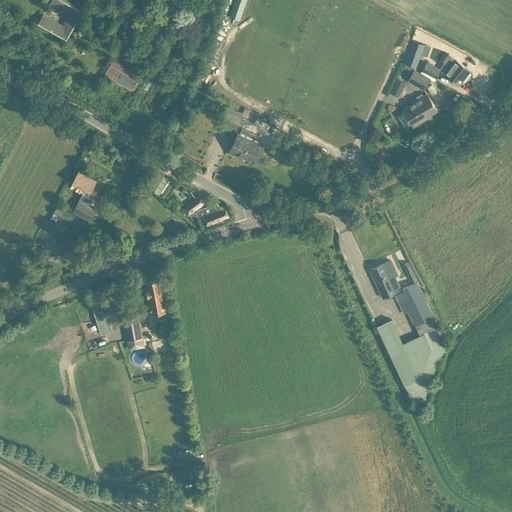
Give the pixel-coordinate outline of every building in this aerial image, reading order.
[(67,39),(83,11),(64,0),(51,0),(50,3),(70,14),(63,26),(47,17),(43,25),(38,22),(38,23),(67,39)] [(353,145),(399,29),(361,14),(362,12),(332,0),(292,0),(279,35),(285,37),(281,47),(303,55),(294,79),(323,90),(331,69),(345,75),(322,133),(353,145)] [(370,0),(407,16),(413,0),(370,0)] [(416,68),(424,45),(413,41),(405,63),(416,68)] [(444,62),(440,69),(441,69),(441,70),(440,70),(445,74),(458,84),(470,70),(449,53),(443,61),(444,62)] [(141,76),(113,60),(105,74),(133,90),(141,76)] [(421,60),(417,68),(436,78),(440,70),(441,70),(441,69),(440,69),(427,62),(426,63),(421,60)] [(281,95),(288,69),(283,67),(281,74),(276,73),(271,93),(281,95)] [(413,71),(408,80),(424,89),(430,78),(414,69),(413,71)] [(402,89),(405,83),(398,79),(395,86),(402,89)] [(403,109),(413,126),(426,118),(425,116),(437,109),(427,94),(403,109)] [(236,129),(241,118),(227,111),(222,123),(236,129)] [(238,134),(230,150),(252,160),(252,159),(258,162),(265,147),(259,144),(238,134)] [(98,189),(92,186),(96,179),(79,169),(73,180),(82,185),(79,191),(92,198),(98,189)] [(149,187),(170,203),(182,185),(157,173),(149,187)] [(183,208),(188,215),(206,202),(201,195),(183,208)] [(73,211),(90,220),(96,210),(79,201),(73,211)] [(227,205),(226,205),(220,208),(217,202),(197,210),(200,218),(202,217),(206,226),(231,216),(227,205)] [(62,226),(65,221),(93,238),(98,229),(58,206),(49,221),(57,225),(58,224),(62,226)] [(79,253),(75,244),(73,238),(46,249),(48,253),(52,262),(64,258),(64,256),(66,255),(67,258),(79,253)] [(395,277),(398,275),(391,260),(370,269),(383,298),(394,294),(404,314),(409,311),(415,325),(420,335),(403,342),(392,319),(377,326),(405,386),(410,399),(424,410),(428,403),(448,345),(433,316),(416,281),(417,281),(408,262),(404,264),(413,283),(400,289),(395,277)] [(161,279),(145,282),(151,314),(167,311),(161,279)] [(102,312),(95,315),(101,334),(108,331),(102,312)] [(138,317),(124,319),(128,340),(129,349),(143,346),(141,338),(138,317)] [(170,368),(177,372),(181,366),(174,362),(170,368)] [(193,482),(194,491),(204,490),(203,481),(193,482)]
